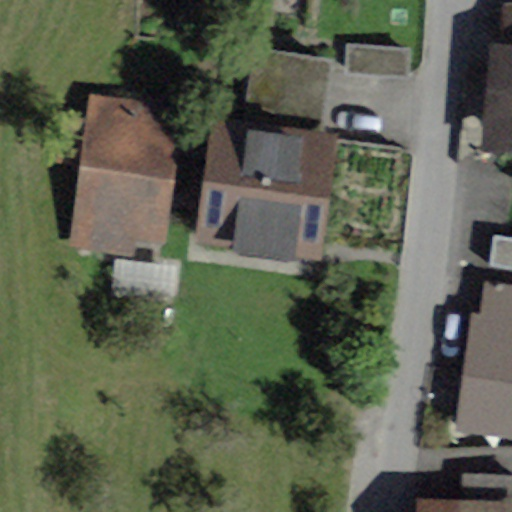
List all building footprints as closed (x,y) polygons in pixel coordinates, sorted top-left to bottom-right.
[(511,134),(511,10),(506,10),(495,133),(511,134)] [(349,46),(348,69),(405,73),(406,49),(349,46)] [(210,236),(305,249),(327,61),(257,51),(247,126),(226,123),(210,236)] [(99,103),(80,240),(120,246),(124,218),(149,221),(164,112),(99,103)] [(511,268),(511,237),(493,235),(489,265),(511,268)] [(174,289),(177,266),(116,259),(114,282),(174,289)] [(511,289),(489,287),(484,317),(474,315),(460,413),(485,416),(484,421),(509,424),(511,397),(511,289)] [(511,476),(466,475),(465,503),(413,501),(412,511),(506,511),(506,506),(511,506),(511,476)]
